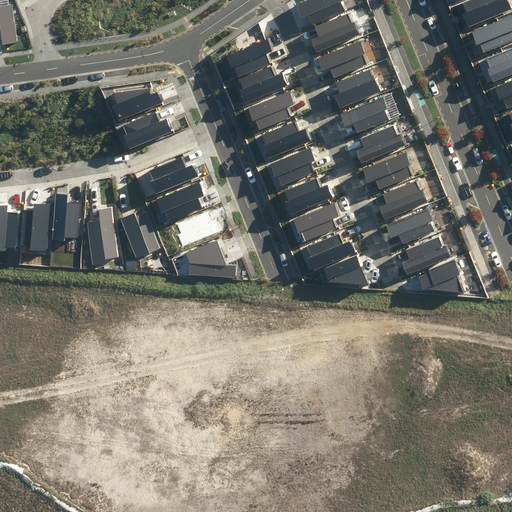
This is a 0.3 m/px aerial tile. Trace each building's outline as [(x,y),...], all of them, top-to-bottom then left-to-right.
[(0,0),(0,33),(5,33),(6,41),(18,39),(13,1),(10,1),(10,0),(0,0)] [(300,0),(305,11),(312,9),(315,18),(349,5),(346,0),(300,0)] [(467,8),(472,21),(511,4),(511,0),(467,0),(470,6),(467,8)] [(319,22),(322,31),(315,34),(320,46),(363,29),(359,17),(356,18),(352,9),(319,22)] [(511,10),(475,26),(480,39),(484,38),(487,45),(511,34),(511,10)] [(274,58),(271,49),(278,47),(273,34),(230,51),(234,63),(237,62),(241,71),(274,58)] [(326,66),(333,63),(336,73),(370,60),(366,51),(369,50),(365,37),(321,54),(326,66)] [(489,64),(495,77),(511,69),(511,45),(489,55),(493,62),(489,64)] [(287,69),(280,72),(277,63),(243,76),(247,85),(244,86),(248,98),(292,81),(287,69)] [(372,64),(340,77),(344,87),(337,89),(343,103),(383,86),(378,74),(377,75),(372,64)] [(511,76),(497,83),(503,96),(506,95),(509,102),(511,100),(511,76)] [(112,92),(120,114),(167,98),(163,86),(156,89),(155,84),(112,92)] [(296,111),(292,102),(299,99),(295,87),(251,104),(256,116),(259,115),(262,124),(296,111)] [(348,121),(355,119),(359,128),(392,115),(389,106),(392,105),(387,93),(344,109),(348,121)] [(130,143),(173,126),(168,113),(162,116),(159,108),(128,120),(132,130),(126,132),(130,143)] [(308,124),(301,127),(298,118),(264,131),(268,140),(265,141),(270,153),(313,136),(308,124)] [(364,133),(367,142),(361,145),(365,157),(409,140),(404,128),(401,129),(397,120),(364,133)] [(319,167),(316,158),(322,156),(321,150),(318,143),(274,160),(279,172),(282,171),(286,180),(319,167)] [(372,177),(379,175),(383,184),(416,171),(413,162),(415,161),(411,149),(367,165),(372,177)] [(331,180),(324,183),(320,174),(287,186),(290,196),(287,197),(292,209),(336,192),(331,180)] [(385,189),(389,198),(382,201),(387,213),(430,196),(425,184),(422,185),(419,176),(385,189)] [(168,207),(171,215),(206,202),(203,192),(208,190),(203,178),(161,195),(166,207),(168,207)] [(73,191),(60,190),(57,231),(80,233),(83,198),(72,197),(73,191)] [(40,205),(29,204),(27,237),(37,238),(37,243),(50,244),(52,200),(40,199),(40,205)] [(340,223),(337,213),(344,211),(339,199),(296,215),(300,228),(303,226),(307,236),(340,223)] [(19,242),(21,209),(10,208),(10,203),(0,202),(0,246),(9,247),(9,242),(19,242)] [(89,218),(94,260),(109,258),(108,254),(120,252),(114,203),(101,205),(102,217),(89,218)] [(395,233),(402,230),(405,239),(439,226),(435,217),(438,216),(434,204),(390,221),(395,233)] [(123,214),(139,253),(161,244),(147,211),(145,212),(142,206),(123,214)] [(353,236),(346,239),(342,229),(309,242),(312,251),(310,252),(314,265),(358,248),(353,236)] [(409,246),(413,255),(406,258),(411,270),(454,253),(449,241),(446,242),(443,233),(409,246)] [(193,260),(191,270),(237,274),(238,262),(229,261),(220,236),(189,246),(193,260)] [(328,264),(333,276),(371,279),(360,252),(328,264)] [(423,272),(428,284),(466,287),(459,271),(462,269),(458,254),(430,265),(432,268),(423,272)]
